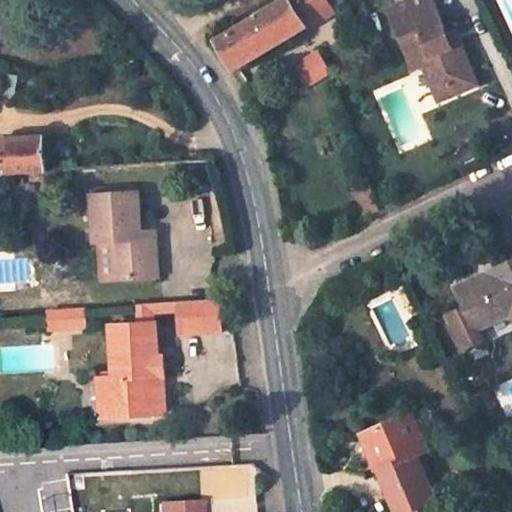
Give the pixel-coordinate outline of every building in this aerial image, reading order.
[(235,69),(334,10),(328,0),(286,0),(219,40),(235,69)] [(432,0),(410,0),(390,9),(414,68),(424,64),(435,93),(452,86),(456,93),(478,84),(460,43),(453,46),(447,34),(432,0)] [(455,31),(447,34),(453,46),(460,43),(455,31)] [(321,57),(287,77),(296,92),(330,71),(321,57)] [(452,86),(435,93),(439,100),(456,93),(452,86)] [(45,138),(3,141),(3,143),(0,143),(0,173),(5,173),(47,171),(45,138)] [(112,241),(115,279),(158,277),(156,230),(141,231),(139,193),(93,194),(95,242),(112,241)] [(478,329),(511,313),(511,263),(459,289),(478,329)] [(182,333),(222,330),(220,298),(180,301),(181,312),(182,333)] [(180,301),(136,304),(138,324),(156,323),(155,313),(181,312),(180,301)] [(68,327),(85,326),(83,307),(59,309),(59,312),(67,312),(68,327)] [(59,312),(60,328),(68,327),(67,312),(59,312)] [(154,392),(153,377),(163,376),(161,356),(157,356),(156,323),(138,324),(112,325),(114,377),(100,378),(102,404),(112,404),(112,416),(165,414),(163,391),(154,392)] [(153,377),(154,392),(163,391),(163,376),(153,377)] [(102,404),(102,417),(112,416),(112,404),(102,404)] [(365,434),(398,511),(409,511),(420,508),(437,500),(419,457),(428,453),(411,414),(365,434)] [(41,511),(71,511),(67,483),(38,487),(41,511)] [(201,511),(200,501),(161,503),(161,511),(201,511)]
